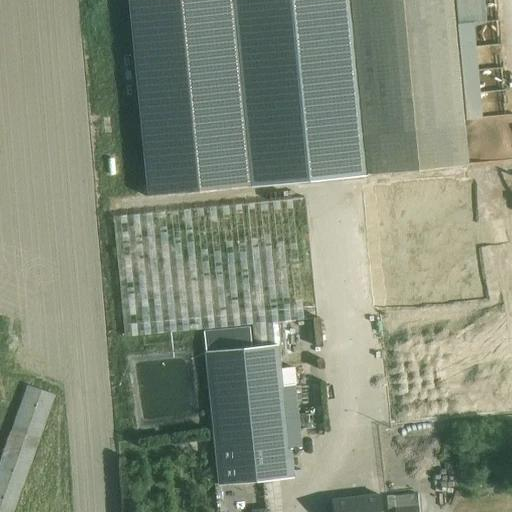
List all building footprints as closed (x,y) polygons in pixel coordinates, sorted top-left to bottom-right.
[(127,0),(146,197),(247,187),(229,0),(127,0)] [(350,0),(232,0),(248,188),(366,176),(350,0)] [(350,0),(366,176),(467,166),(450,0),(350,0)] [(511,103),(474,104),(475,136),(511,135),(511,103)] [(511,178),(367,192),(390,425),(511,412),(511,178)] [(277,345),(280,344),(278,322),(316,318),(305,198),(113,217),(124,337),(252,324),(254,347),(251,347),(249,328),(202,332),(208,392),(217,483),(289,476),(287,449),(300,448),(294,385),(296,384),(294,368),(279,370),(277,345)] [(0,454),(0,511),(9,511),(52,393),(25,384),(0,454)] [(380,511),(379,494),(331,500),(332,511),(380,511)]
